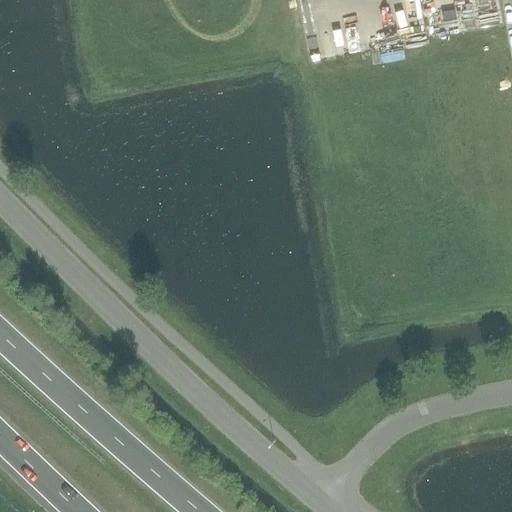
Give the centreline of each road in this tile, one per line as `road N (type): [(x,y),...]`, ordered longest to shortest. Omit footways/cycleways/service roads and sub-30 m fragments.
road 1 (tertiary): [(318,501),(0,210)]
road 2 (trunk): [(199,511),(0,334)]
road 3 (unclassified): [(511,398),(424,414),(370,450),(318,501)]
